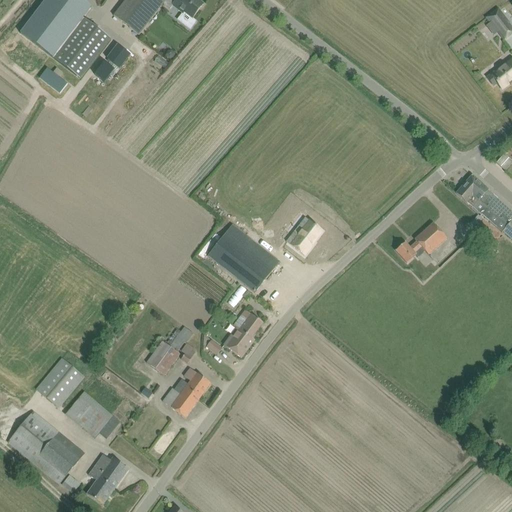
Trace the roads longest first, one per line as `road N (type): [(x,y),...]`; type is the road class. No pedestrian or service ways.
road 1 (unclassified): [(458,157),(281,324),(142,511)]
road 2 (unclassified): [(458,157),(253,0)]
